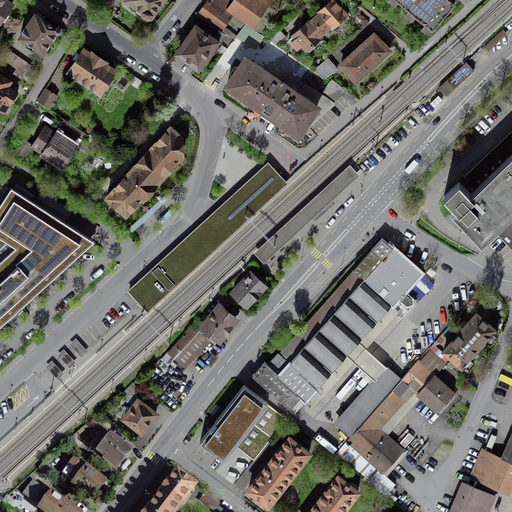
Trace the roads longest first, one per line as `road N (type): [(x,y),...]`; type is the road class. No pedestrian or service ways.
road 1 (primary): [(162,445),(371,203)]
road 2 (residential): [(477,0),(293,163)]
road 3 (primary): [(371,203),(511,54)]
road 4 (residential): [(0,389),(138,264)]
road 5 (residential): [(138,264),(193,208),(214,140),(214,109)]
road 6 (residential): [(511,297),(371,203)]
